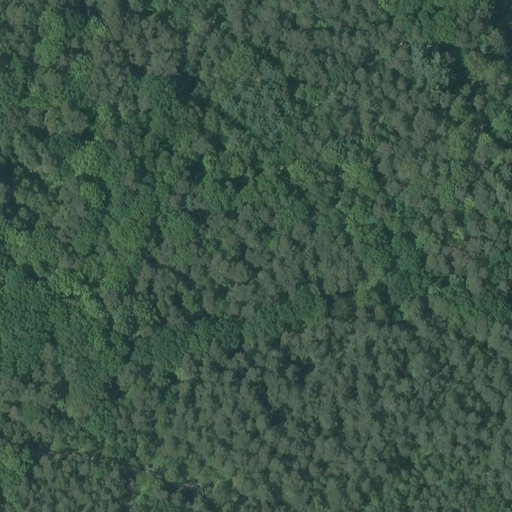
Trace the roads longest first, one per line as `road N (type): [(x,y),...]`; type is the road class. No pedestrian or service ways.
road 1 (track): [(279,229),(210,228),(170,245),(130,316),(123,386),(40,455)]
road 2 (track): [(511,347),(279,229)]
road 3 (unknown): [(269,511),(105,463)]
road 4 (track): [(139,511),(105,463),(40,455)]
